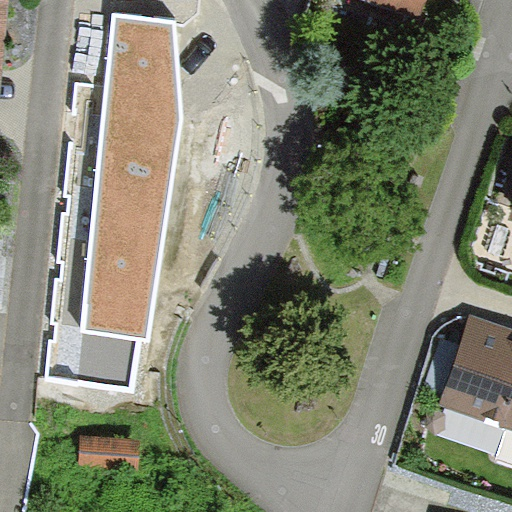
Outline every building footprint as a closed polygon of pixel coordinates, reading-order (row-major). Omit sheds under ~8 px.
[(0,0),(0,104),(9,0),(0,0)] [(423,0),(390,0),(420,10),(423,0)] [(97,197),(83,332),(151,340),(183,116),(173,20),(115,16),(97,197)] [(511,341),(459,325),(432,413),(511,437),(511,341)] [(127,472),(129,445),(81,442),(80,470),(127,472)]
